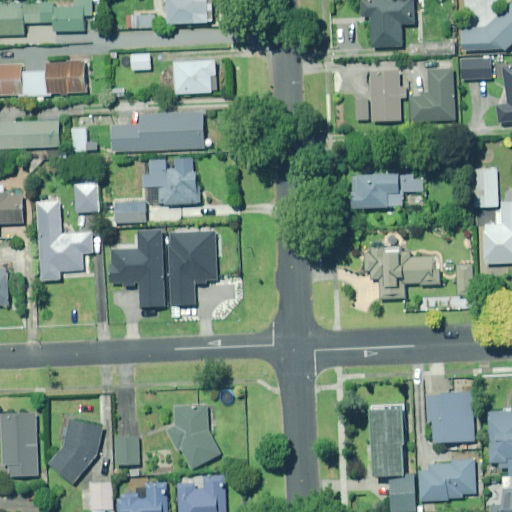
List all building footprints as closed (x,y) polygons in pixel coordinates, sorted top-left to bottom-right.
[(59,23),(59,32),(93,32),(93,16),(98,16),(97,0),(82,0),(82,5),(68,5),(68,0),(47,0),(47,4),(0,4),(0,35),(32,36),(32,23),(48,23),(59,23)] [(172,0),(173,13),(173,24),(226,24),(225,0),(172,0)] [(422,24),(422,12),(429,12),(429,0),(367,0),(368,17),(377,17),(377,47),(410,47),(410,24),(422,24)] [(466,29),(467,52),(510,50),(511,52),(511,10),(494,28),(466,29)] [(139,13),(139,29),(163,29),(163,13),(139,13)] [(460,56),(460,42),(451,41),(451,42),(441,42),(440,55),(460,56)] [(93,59),(76,60),(53,60),(53,73),(30,73),(30,65),(17,65),(17,49),(0,49),(0,95),(94,94),(93,59)] [(154,51),(134,52),(135,67),(155,67),(154,51)] [(499,79),(498,58),(467,59),(468,81),(499,79)] [(225,76),(224,61),(181,63),(182,94),(220,93),(219,76),(225,76)] [(511,122),(511,66),(509,67),(511,92),(511,103),(502,105),(505,124),(511,122)] [(461,121),(460,70),(434,71),(435,94),(416,95),(418,123),(461,121)] [(414,89),(407,89),(407,72),(378,72),(378,122),(407,121),(407,100),(414,100),(414,89)] [(117,87),(117,94),(128,94),(128,86),(117,87)] [(374,99),(362,100),(363,121),(374,121),(374,99)] [(212,148),(211,111),(147,114),(147,125),(119,127),(120,152),(212,148)] [(67,147),(66,122),(3,124),(4,150),(67,147)] [(94,152),(94,124),(79,123),(79,152),(94,152)] [(205,172),(201,172),(201,160),(181,160),(181,169),(175,169),(175,160),(156,160),(156,175),(151,175),(151,201),(156,201),(156,206),(201,205),(201,200),(205,200),(205,172)] [(504,207),(504,169),(480,170),(480,208),(504,207)] [(88,175),(88,183),(80,183),(82,215),(105,213),(104,187),(103,174),(88,175)] [(432,174),(359,175),(359,209),(410,209),(410,193),(432,193),(432,174)] [(29,194),(9,194),(9,188),(0,188),(0,237),(5,237),(5,224),(30,224),(29,194)] [(69,234),(67,202),(44,203),(48,281),(68,280),(68,276),(95,275),(93,233),(69,234)] [(511,202),(508,202),(508,213),(503,213),(503,225),(490,225),(491,264),(511,263),(511,202)] [(153,223),(153,203),(122,203),(122,223),(153,223)] [(172,232),(173,307),(203,306),(203,281),(225,281),(224,231),(172,232)] [(173,307),(172,232),(138,232),(138,246),(116,246),(116,285),(147,285),(147,307),(173,307)] [(419,252),(371,249),(370,272),(377,272),(376,281),(391,281),(390,294),(412,295),(413,284),(446,286),(448,253),(419,252)] [(1,263),(0,263),(0,305),(16,306),(17,270),(1,269),(1,263)] [(480,264),(463,264),(463,296),(480,296),(480,264)] [(480,442),(478,394),(433,396),(435,422),(439,422),(440,443),(480,442)] [(216,406),(184,407),(183,426),(173,430),(183,451),(188,449),(197,470),(228,456),(216,429),(216,406)] [(419,476),(411,477),(409,407),(378,408),(380,477),(395,477),(396,511),(420,511),(419,476)] [(511,411),(494,412),(496,463),(505,463),(505,469),(511,468),(511,411)] [(46,477),(45,414),(8,414),(9,466),(15,466),(15,477),(46,477)] [(81,485),(105,455),(110,428),(74,421),(70,443),(54,464),(81,485)] [(145,465),(145,438),(122,438),(123,466),(145,465)] [(483,494),(481,460),(455,461),(455,464),(437,465),(437,472),(425,473),(426,502),(469,501),(469,495),(483,494)] [(185,511),(232,511),(232,476),(210,477),(211,488),(184,488),(185,511)] [(118,511),(118,484),(97,485),(97,511),(118,511)] [(173,511),(173,484),(150,484),(150,497),(124,497),(124,511),(173,511)] [(511,511),(511,489),(510,489),(510,505),(496,505),(496,511),(511,511)]
